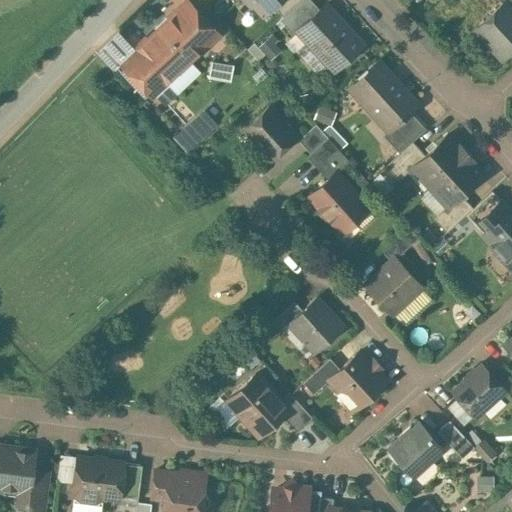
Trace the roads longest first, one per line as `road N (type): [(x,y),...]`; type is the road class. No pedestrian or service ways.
road 1 (residential): [(343,445),(313,462),(191,448),(112,420),(0,407)]
road 2 (residential): [(422,379),(335,283),(309,273),(249,195),(257,186)]
road 3 (residential): [(123,0),(0,126)]
road 4 (residential): [(375,0),(478,107)]
